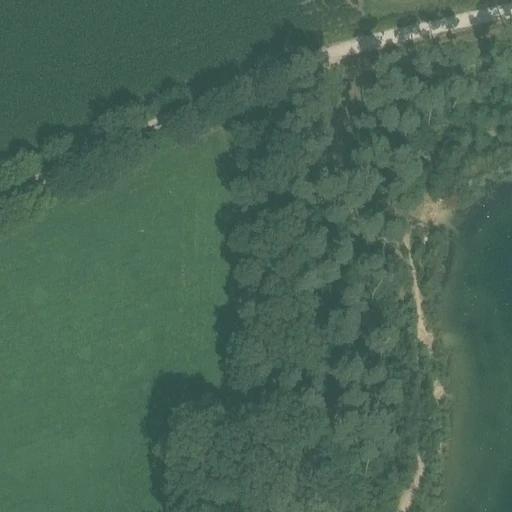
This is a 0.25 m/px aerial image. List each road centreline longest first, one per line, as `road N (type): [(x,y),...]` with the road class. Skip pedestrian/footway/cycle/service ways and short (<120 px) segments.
road 1 (track): [(292,62),(0,198)]
road 2 (track): [(511,8),(292,62)]
